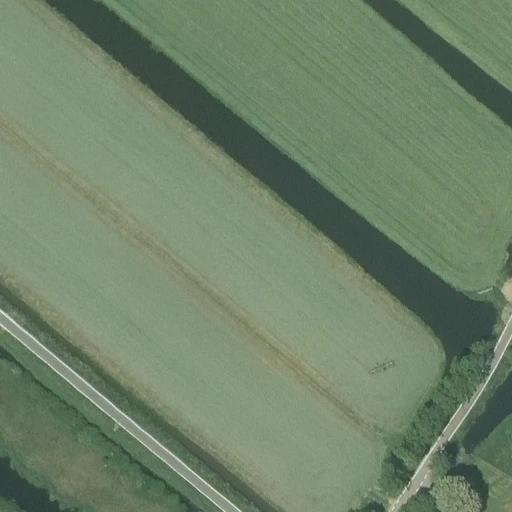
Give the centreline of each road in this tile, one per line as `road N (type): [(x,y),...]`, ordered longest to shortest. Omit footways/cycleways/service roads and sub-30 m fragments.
road 1 (unclassified): [(0,320),(230,511)]
road 2 (unclassified): [(398,511),(511,323)]
